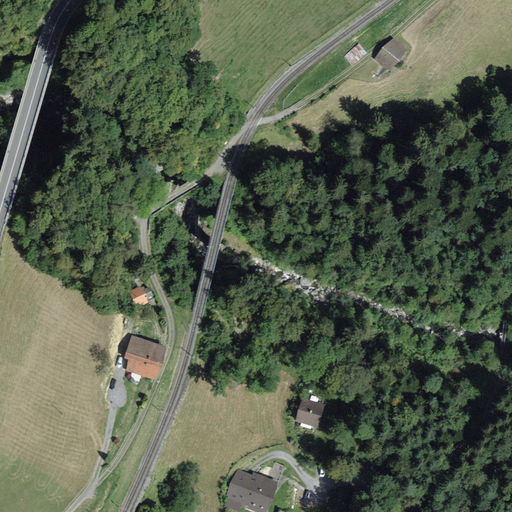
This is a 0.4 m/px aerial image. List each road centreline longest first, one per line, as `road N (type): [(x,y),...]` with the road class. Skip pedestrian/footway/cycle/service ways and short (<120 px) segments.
road 1 (track): [(436,0),(337,82),(280,116),(247,125),(211,170),(146,215),(146,257),(172,320),(169,348),(120,456),(69,511)]
road 2 (secondary): [(0,211),(52,32),(71,0)]
road 3 (track): [(254,465),(283,454),(311,485),(355,478)]
